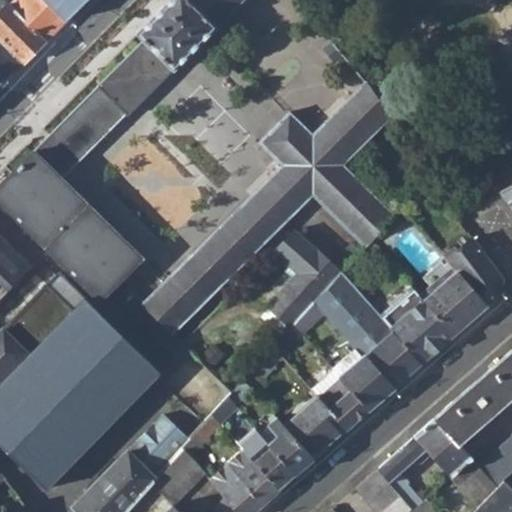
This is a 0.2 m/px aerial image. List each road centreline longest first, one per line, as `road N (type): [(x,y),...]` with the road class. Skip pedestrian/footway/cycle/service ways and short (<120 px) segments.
road 1 (residential): [(511,316),(287,511)]
road 2 (residential): [(0,120),(118,0)]
